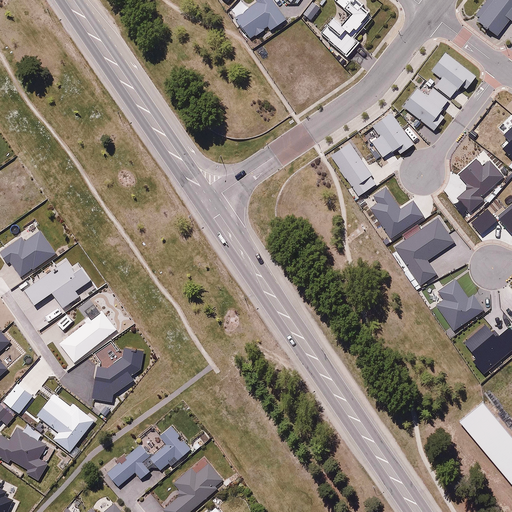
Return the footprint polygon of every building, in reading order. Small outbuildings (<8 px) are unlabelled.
[(285,22),(270,0),(256,0),(252,3),(255,6),(236,19),(250,40),(268,28),(271,31),(285,22)] [(334,0),(352,14),(342,26),(333,18),(320,33),(347,57),(360,43),(355,38),(372,18),(351,0),(334,0)] [(510,20),(511,21),(511,0),(486,0),(476,14),(481,18),(479,20),(499,36),(510,20)] [(476,76),(446,53),(432,70),(441,79),(436,87),(451,98),(462,85),(467,88),(476,76)] [(450,102),(432,90),(429,95),(418,88),(403,108),(434,131),(444,118),(440,115),(450,102)] [(413,145),(392,113),(373,126),(380,136),(372,141),(384,157),(395,149),(399,154),(404,151),(413,145)] [(509,143),(500,151),(511,160),(511,128),(504,136),(509,143)] [(349,144),(331,156),(358,195),(375,184),(349,144)] [(470,190),(458,197),(469,210),(481,200),(479,197),(501,176),(489,162),(481,170),(475,160),(458,176),(470,190)] [(379,204),(370,209),(391,238),(426,214),(416,200),(402,207),(401,206),(387,187),(374,195),(379,204)] [(490,201),(472,217),(481,227),(493,216),(510,230),(511,228),(511,197),(498,210),(490,201)] [(438,219),(395,247),(420,286),(438,273),(430,260),(454,243),(438,219)] [(24,236),(1,251),(8,264),(13,262),(21,276),(59,253),(42,231),(29,242),(24,236)] [(66,261),(24,291),(34,305),(51,293),(63,308),(79,297),(76,291),(91,280),(82,267),(74,273),(66,261)] [(445,300),(436,306),(454,330),(486,311),(475,294),(470,297),(458,278),(439,290),(445,300)] [(103,312),(60,344),(74,363),(118,331),(103,312)] [(473,362),(484,374),(511,351),(511,331),(510,329),(498,338),(486,325),(463,342),(476,358),(473,362)] [(0,376),(8,370),(0,358),(0,354),(11,346),(0,333),(0,376)] [(108,368),(97,366),(92,398),(112,401),(113,395),(134,381),(132,376),(140,370),(143,351),(123,347),(123,357),(108,368)] [(17,384),(1,401),(17,414),(31,396),(17,384)] [(60,433),(56,441),(71,451),(92,421),(79,410),(75,418),(50,402),(40,418),(60,433)] [(0,403),(0,422),(1,421),(7,425),(14,416),(0,403)] [(511,438),(484,404),(461,423),(511,485),(511,438)] [(173,467),(193,449),(172,425),(159,437),(166,445),(152,458),(141,445),(129,455),(127,452),(120,459),(122,462),(107,475),(119,488),(134,474),(139,480),(155,467),(159,473),(169,464),(173,467)] [(1,437),(0,438),(0,458),(4,461),(5,458),(28,471),(25,477),(36,482),(46,465),(38,459),(46,447),(17,429),(9,441),(1,437)] [(162,511),(191,511),(226,482),(210,463),(196,475),(192,469),(175,484),(183,493),(162,511)] [(0,511),(6,511),(11,501),(0,496),(0,488),(2,485),(0,484),(0,511)]
